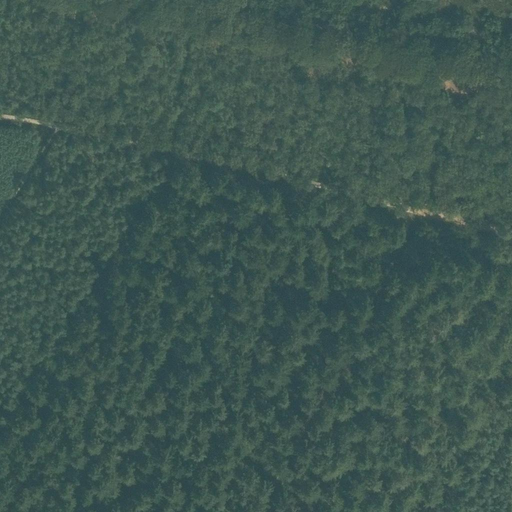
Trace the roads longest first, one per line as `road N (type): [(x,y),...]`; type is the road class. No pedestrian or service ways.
road 1 (track): [(396,206),(57,134)]
road 2 (unclassified): [(511,62),(202,0)]
